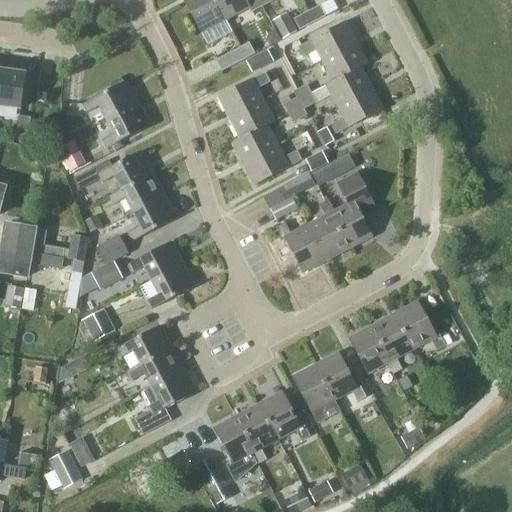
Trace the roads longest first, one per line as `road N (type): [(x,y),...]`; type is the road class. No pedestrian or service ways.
road 1 (residential): [(377,0),(430,115),(420,236),(389,276),(302,318),(259,326)]
road 2 (residential): [(246,295),(134,0)]
road 3 (residential): [(246,295),(184,327),(212,379),(261,353),(259,326)]
